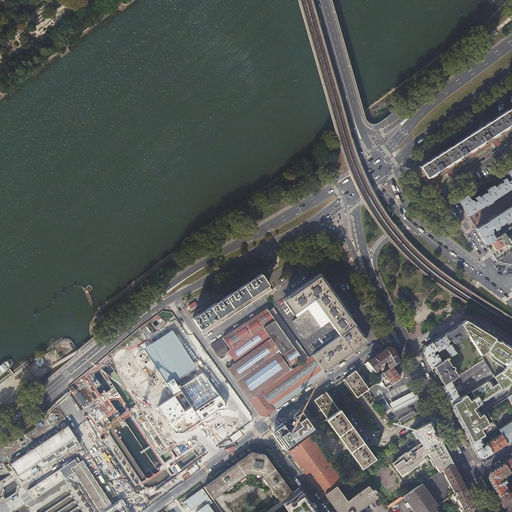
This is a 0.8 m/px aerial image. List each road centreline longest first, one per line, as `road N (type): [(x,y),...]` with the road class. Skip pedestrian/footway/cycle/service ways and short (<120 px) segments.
road 1 (primary): [(340,183),(180,277),(52,383)]
road 2 (residential): [(496,287),(449,194),(456,180),(511,145)]
road 3 (residential): [(261,426),(396,330)]
road 4 (primary): [(56,389),(179,294)]
road 5 (primary): [(179,294),(313,224)]
road 6 (residential): [(56,389),(137,511)]
road 7 (primary): [(407,349),(474,476)]
road 8 (residential): [(147,511),(261,426)]
road 9 (primary): [(418,232),(391,235),(375,256),(396,330)]
road 10 (residential): [(407,349),(469,310),(511,338)]
